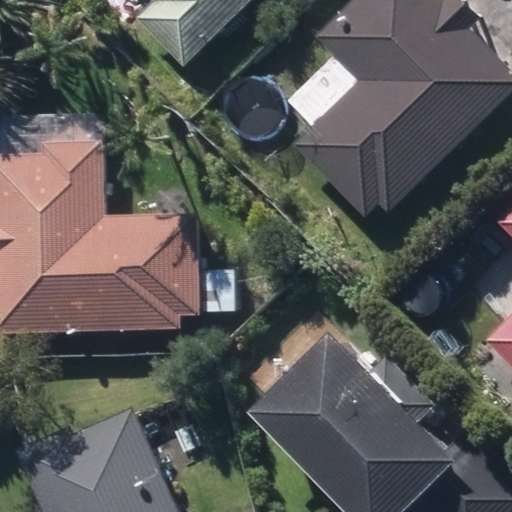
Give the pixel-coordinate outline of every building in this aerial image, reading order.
[(139,22),(188,72),(260,0),(150,0),(156,5),(139,22)] [(298,148),(371,220),(384,207),(393,216),(511,99),(511,70),(474,32),(485,21),(464,0),(451,0),(447,4),(443,0),(358,0),(319,39),(364,84),(298,148)] [(0,337),(186,334),(185,321),(204,321),(204,318),(240,317),(238,274),(202,275),(201,217),(108,220),(107,145),(45,147),(45,158),(0,158),(0,337)] [(511,321),(489,345),(511,368),(511,214),(501,225),(511,235),(511,321)] [(369,381),(331,341),(252,416),(342,511),(413,511),(414,511),(415,511),(511,511),(511,464),(475,426),(445,454),(421,429),(439,412),(391,361),(369,381)] [(179,511),(136,411),(77,437),(75,431),(20,455),(45,511),(179,511)]
